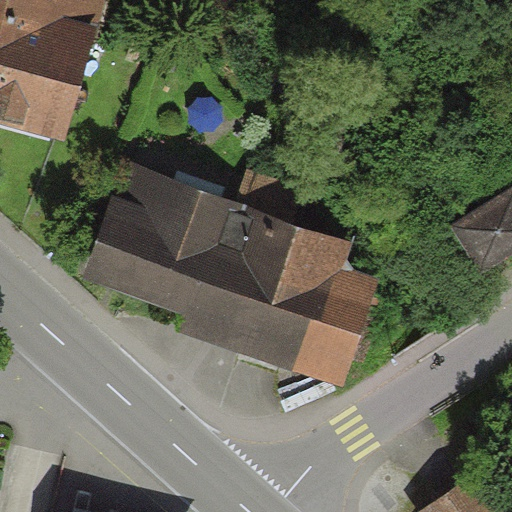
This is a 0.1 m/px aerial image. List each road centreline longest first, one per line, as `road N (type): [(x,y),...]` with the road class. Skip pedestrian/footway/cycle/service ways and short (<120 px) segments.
road 1 (secondary): [(0,286),(249,511)]
road 2 (residential): [(511,330),(313,467),(272,511)]
